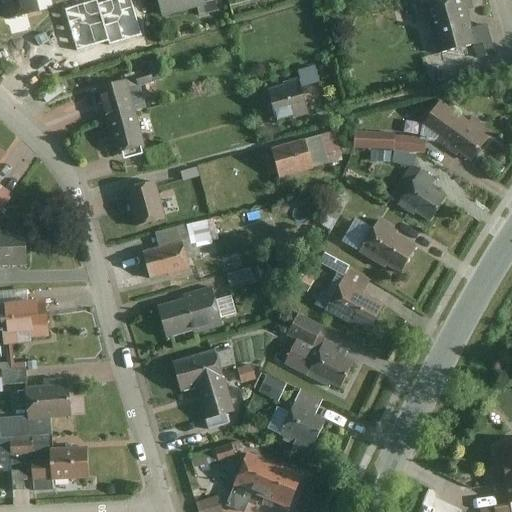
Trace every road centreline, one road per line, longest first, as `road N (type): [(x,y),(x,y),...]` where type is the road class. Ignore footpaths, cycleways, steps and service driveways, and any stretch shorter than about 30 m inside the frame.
road 1 (residential): [(165,511),(80,196),(0,101)]
road 2 (residential): [(378,511),(511,235)]
